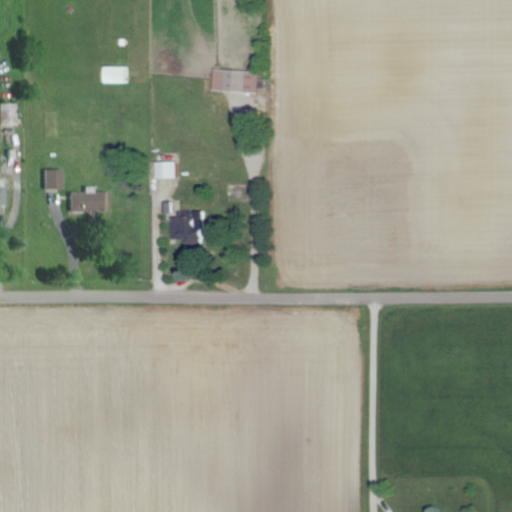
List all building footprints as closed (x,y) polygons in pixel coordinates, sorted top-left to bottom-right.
[(107,82),(130,83),(131,65),(107,65),(107,82)] [(261,92),(262,70),(217,69),(217,90),(261,92)] [(0,102),(0,125),(15,125),(16,103),(0,102)] [(180,160),(163,161),(163,178),(181,177),(180,160)] [(62,168),(44,169),(44,188),(63,188),(62,168)] [(70,192),(71,211),(111,210),(110,191),(93,191),(93,186),(85,186),(85,191),(70,192)] [(189,243),(210,242),(209,212),(177,213),(178,238),(189,238),(189,243)]
